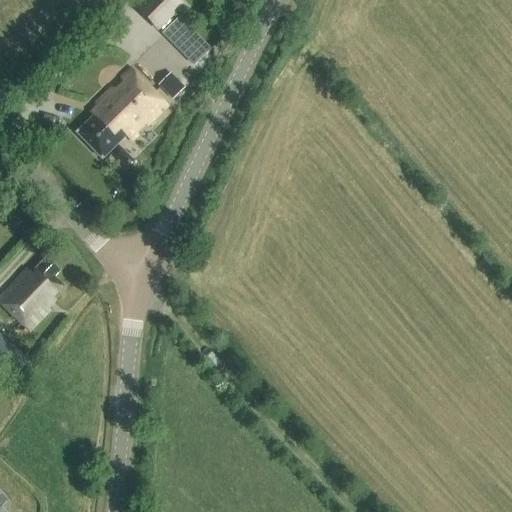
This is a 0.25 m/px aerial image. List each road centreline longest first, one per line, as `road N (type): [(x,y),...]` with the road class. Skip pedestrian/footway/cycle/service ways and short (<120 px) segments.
road 1 (track): [(140,282),(357,511)]
road 2 (tertiary): [(140,282),(277,0)]
road 3 (tertiary): [(112,511),(124,349),(140,282)]
road 4 (unclassified): [(140,282),(0,121)]
